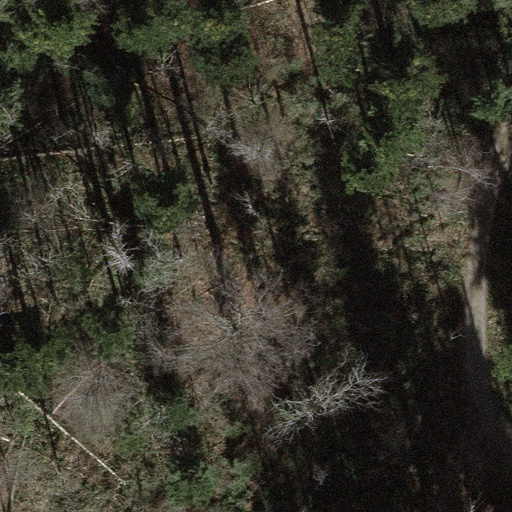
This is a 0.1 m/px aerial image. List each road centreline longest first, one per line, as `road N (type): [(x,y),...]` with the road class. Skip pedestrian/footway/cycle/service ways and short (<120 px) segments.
road 1 (track): [(511,138),(487,217),(479,395),(511,435)]
road 2 (track): [(479,395),(448,511)]
